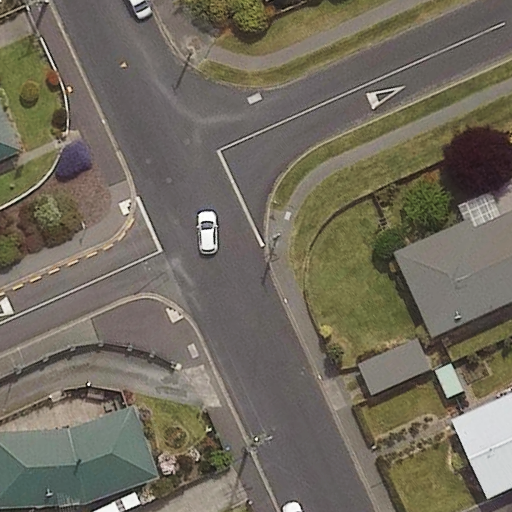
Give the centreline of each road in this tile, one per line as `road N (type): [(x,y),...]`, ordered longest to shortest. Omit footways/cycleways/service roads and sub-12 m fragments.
road 1 (residential): [(175,170),(511,20)]
road 2 (residential): [(203,232),(327,511)]
road 3 (residential): [(0,323),(203,232)]
road 4 (residential): [(99,0),(175,170)]
